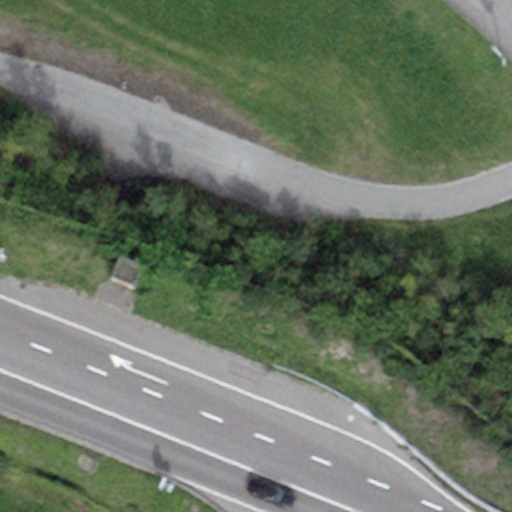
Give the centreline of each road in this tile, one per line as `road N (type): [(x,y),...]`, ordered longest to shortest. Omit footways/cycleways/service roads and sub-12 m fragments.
road 1 (track): [(511,178),(435,204),(357,204),(0,74)]
road 2 (primary): [(0,371),(347,511)]
